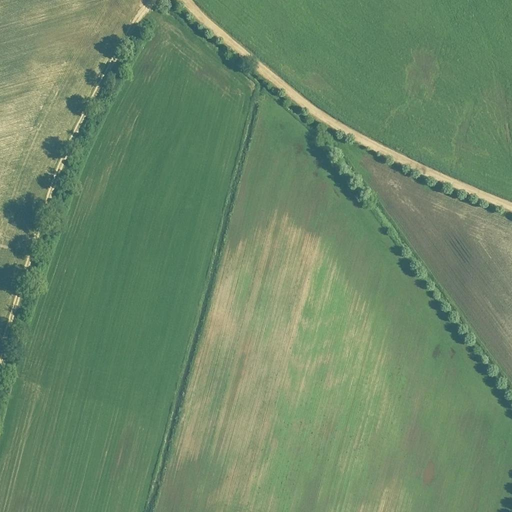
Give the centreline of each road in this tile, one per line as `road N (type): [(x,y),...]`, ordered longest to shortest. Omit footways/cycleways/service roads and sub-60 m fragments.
road 1 (track): [(0,363),(67,151),(153,0)]
road 2 (track): [(511,205),(347,135),(183,0)]
